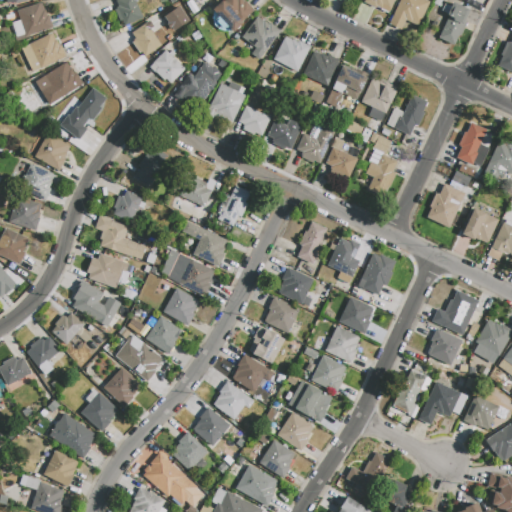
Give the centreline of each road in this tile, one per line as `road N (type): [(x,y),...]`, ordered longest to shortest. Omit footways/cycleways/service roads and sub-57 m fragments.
road 1 (residential): [(511,296),(296,195),(141,109),(98,48),(81,0)]
road 2 (residential): [(94,511),(127,453),(206,354),(296,195)]
road 3 (residential): [(302,511),(360,421),(437,260)]
road 4 (residential): [(0,334),(37,313),(69,259),(83,201),(141,109)]
road 5 (residential): [(389,237),(501,0)]
road 6 (residential): [(511,105),(292,0)]
